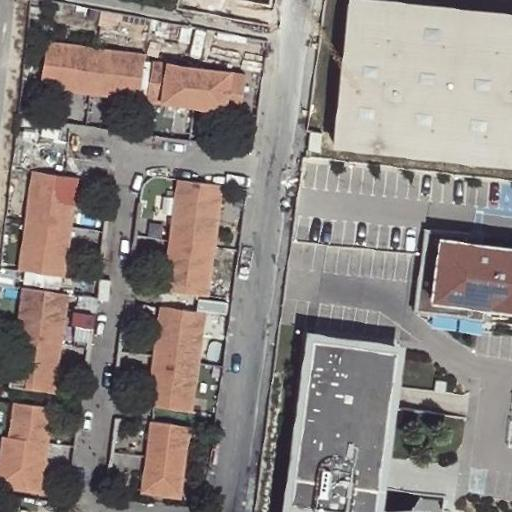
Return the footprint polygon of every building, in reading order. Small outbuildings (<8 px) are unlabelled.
[(511,21),(360,0),(349,0),(330,143),(511,167),(511,21)] [(144,57),(46,44),(40,87),(138,100),(144,57)] [(166,65),(151,63),(149,82),(164,84),(166,65)] [(164,84),(149,82),(146,101),(240,114),(243,94),(228,92),(231,74),(166,65),(164,84)] [(246,76),(231,74),(228,92),(243,94),(246,76)] [(313,129),(310,149),(321,150),(323,131),(313,129)] [(49,175),(32,173),(29,193),(47,195),(49,175)] [(77,179),(49,175),(47,195),(29,193),(21,255),(42,258),(40,275),(63,278),(77,179)] [(206,197),(177,193),(162,302),(201,307),(203,290),(209,291),(219,215),(204,213),(206,197)] [(204,213),(219,215),(221,199),(206,197),(204,213)] [(172,214),(174,200),(168,199),(166,213),(172,214)] [(244,209),(244,199),(234,199),(234,208),(244,209)] [(429,224),(418,303),(484,312),(485,303),(511,306),(511,244),(480,240),(481,231),(429,224)] [(237,261),(238,251),(229,251),(228,260),(237,261)] [(42,258),(21,255),(18,272),(40,275),(42,258)] [(1,297),(11,297),(10,288),(1,288),(1,297)] [(44,292),(22,289),(20,307),(42,310),(44,292)] [(136,301),(136,291),(119,291),(118,301),(136,301)] [(42,310),(20,307),(11,372),(33,375),(31,391),(53,395),(67,295),(44,292),(42,310)] [(158,307),(160,296),(139,293),(138,305),(158,307)] [(484,312),(418,303),(417,309),(483,318),(484,312)] [(88,325),(89,310),(74,310),(73,324),(88,325)] [(199,324),(159,319),(146,417),(185,422),(187,405),(193,405),(202,341),(196,340),(199,324)] [(401,334),(317,325),(290,511),(383,511),(377,508),(401,334)] [(223,355),(226,341),(219,340),(216,354),(223,355)] [(221,366),(223,357),(215,355),(213,365),(221,366)] [(208,375),(221,377),(222,368),(209,366),(208,375)] [(33,375),(11,372),(9,388),(31,391),(33,375)] [(51,409),(13,404),(8,439),(2,439),(0,451),(0,488),(40,494),(51,409)] [(189,438),(150,432),(141,504),(179,509),(189,438)]
